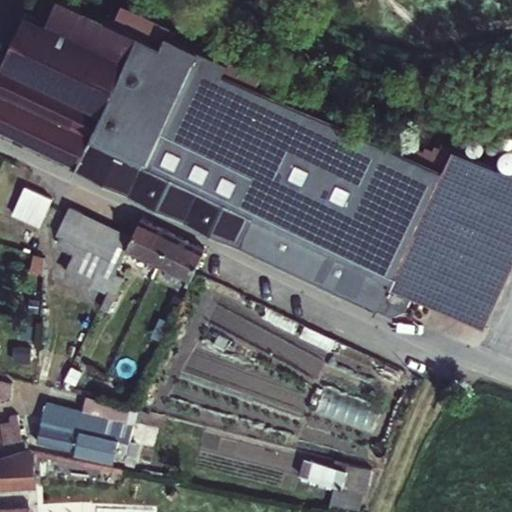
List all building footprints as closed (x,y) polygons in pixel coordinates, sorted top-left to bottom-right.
[(31,0),(0,68),(0,128),(380,309),(380,305),(394,313),(408,307),(414,293),(485,326),(511,269),(511,168),(459,144),(419,148),(416,155),(227,71),(232,61),(175,33),(176,29),(127,6),(120,22),(66,0),(31,0)] [(51,198),(25,185),(12,212),(38,225),(51,198)] [(133,236),(69,206),(56,233),(82,246),(69,274),(107,291),(126,250),(133,236)] [(133,236),(126,250),(160,266),(175,235),(141,219),(133,236)] [(207,250),(175,235),(160,266),(192,282),(207,250)] [(0,401),(12,398),(9,383),(0,379),(0,378),(1,373),(0,372),(0,401)] [(151,440),(46,414),(40,441),(145,466),(151,440)] [(20,415),(2,417),(5,441),(23,439),(20,415)] [(31,447),(0,453),(0,489),(38,481),(31,447)] [(321,482),(337,486),(361,492),(368,494),(374,468),(350,462),(349,469),(306,458),(302,478),(321,482)] [(302,478),(300,477),(295,495),(317,501),(321,482),(302,478)] [(358,508),(361,492),(337,486),(333,503),(358,508)]
